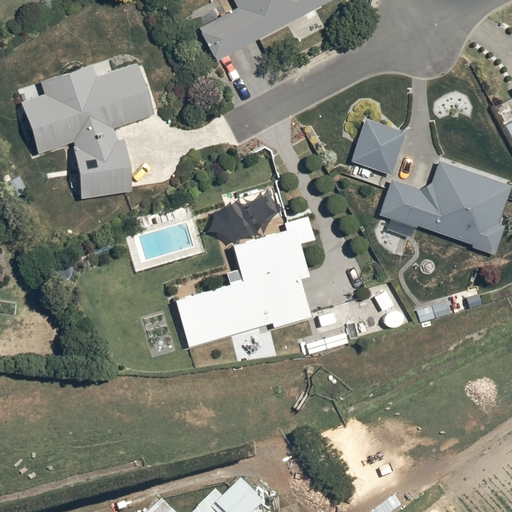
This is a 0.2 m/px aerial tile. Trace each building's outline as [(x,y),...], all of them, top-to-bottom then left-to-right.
[(233,0),(237,7),(198,27),(215,59),(327,0),(233,0)] [(43,92),(18,100),(35,152),(71,141),(79,198),(131,190),(122,137),(116,139),(111,126),(152,113),(135,61),(94,75),(90,61),(39,79),(43,92)] [(511,103),(511,104),(497,112),(511,139),(511,103)] [(404,131),(363,117),(349,158),(390,173),(404,131)] [(417,187),(389,178),(377,212),(493,253),(502,225),(497,223),(510,184),(437,158),(429,181),(417,187)] [(241,279),(173,298),(186,345),(270,321),(271,326),(308,315),(297,277),(307,274),(292,225),(230,242),(241,279)] [(418,309),(422,322),(456,311),(452,298),(418,309)] [(307,342),(310,354),(350,342),(346,331),(307,342)] [(249,511),(260,501),(237,478),(220,494),(214,487),(187,511),(249,511)]
